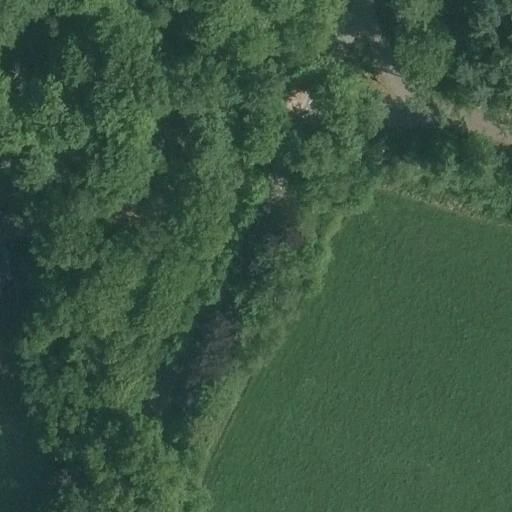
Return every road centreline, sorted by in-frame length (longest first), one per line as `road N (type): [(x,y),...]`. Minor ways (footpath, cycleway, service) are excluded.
road 1 (tertiary): [(124,511),(154,407),(256,221),(361,0)]
road 2 (track): [(314,106),(292,103),(270,0)]
